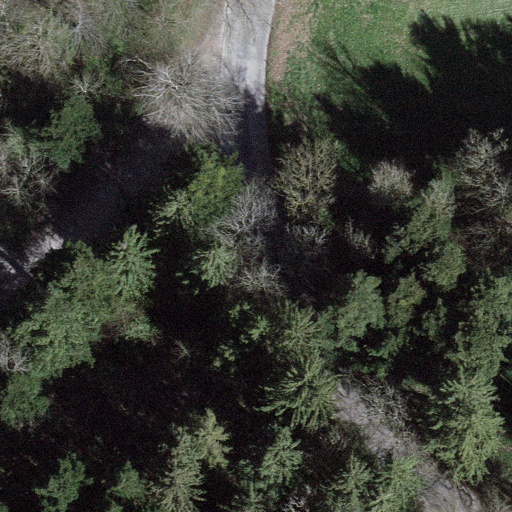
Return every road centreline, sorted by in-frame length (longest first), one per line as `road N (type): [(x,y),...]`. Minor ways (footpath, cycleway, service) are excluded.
road 1 (tertiary): [(255,0),(242,52),(244,131),(291,293),(345,391),(453,511)]
road 2 (track): [(242,52),(0,345)]
